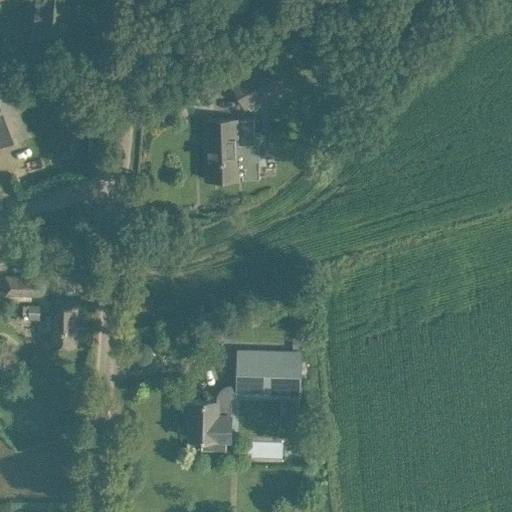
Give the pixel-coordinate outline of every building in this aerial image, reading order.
[(34,32),(34,33),(35,34),(55,35),(55,38),(67,39),(67,36),(71,36),(72,36),(74,0),(36,0),(36,1),(34,32)] [(418,47),(440,28),(444,25),(430,9),(419,19),(423,23),(404,40),(409,46),(414,42),(418,47)] [(382,59),(393,72),(413,55),(402,42),(382,59)] [(0,80),(9,77),(0,55),(0,80)] [(267,64),(233,83),(246,108),(280,89),(267,64)] [(0,145),(8,143),(31,134),(9,77),(0,80),(0,145)] [(357,107),(375,91),(363,79),(351,90),(357,97),(352,101),(357,107)] [(247,139),(236,140),(236,118),(225,118),(205,119),(205,120),(209,120),(209,143),(206,143),(207,178),(227,177),(238,177),(248,176),(247,139)] [(6,275),(5,293),(48,294),(48,276),(6,275)] [(52,345),(56,345),(76,346),(77,299),(53,298),(52,345)] [(22,318),(39,319),(40,305),(23,304),(22,318)] [(235,390),(301,393),(302,351),(237,348),(235,390)] [(188,398),(188,414),(191,414),(190,441),(201,442),(201,448),(227,449),(227,437),(231,437),(231,416),(217,415),(217,399),(188,398)]
